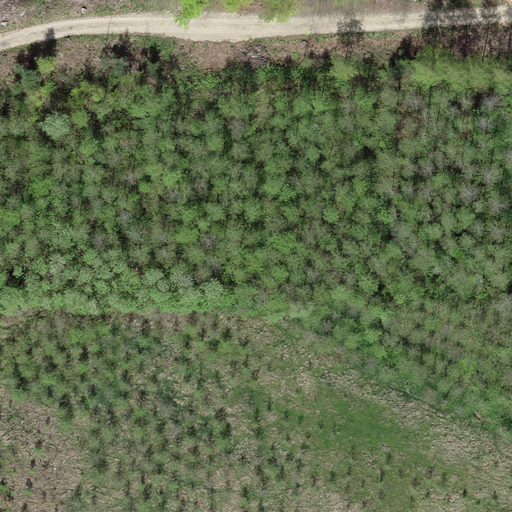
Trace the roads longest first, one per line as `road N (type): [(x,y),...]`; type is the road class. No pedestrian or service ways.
road 1 (track): [(0,384),(124,343),(195,337),(267,344),(324,356),(511,487)]
road 2 (track): [(0,41),(128,20),(344,27),(511,9)]
